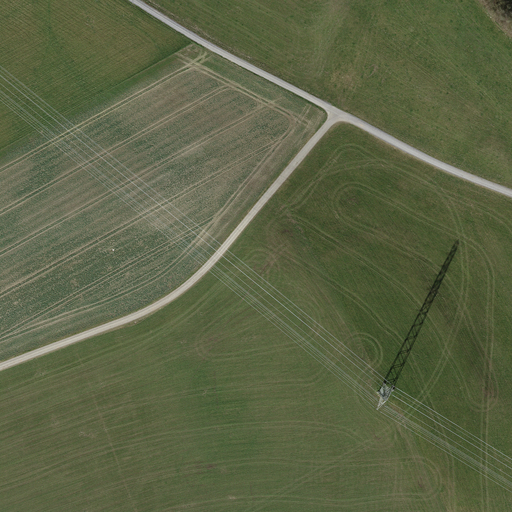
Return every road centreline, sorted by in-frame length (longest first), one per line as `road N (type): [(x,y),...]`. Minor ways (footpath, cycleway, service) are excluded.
road 1 (track): [(337,111),(183,288),(147,311),(0,367)]
road 2 (track): [(337,111),(134,0)]
road 3 (track): [(511,192),(337,111)]
